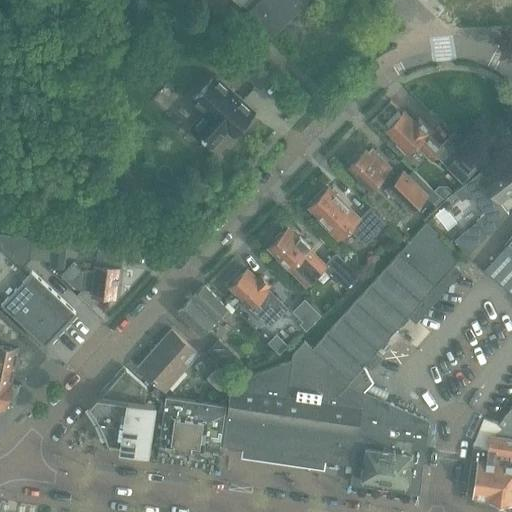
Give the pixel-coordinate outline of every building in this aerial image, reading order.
[(236,0),(241,4),(244,1),(251,9),(250,11),(271,32),(303,0),(236,0)] [(271,77),(253,61),(243,73),(260,89),(271,77)] [(191,100),(202,109),(188,125),(214,148),(227,133),(234,140),(256,116),(226,88),(224,90),(213,80),(204,91),(202,89),(191,100)] [(405,111),(388,127),(401,140),(398,143),(408,153),(418,144),(432,158),(442,148),(429,134),(431,131),(420,119),(416,123),(405,111)] [(366,150),(350,166),(361,177),(357,181),(367,192),(381,179),(411,210),(425,196),(433,203),(439,197),(414,171),(407,178),(401,184),(397,180),(388,171),(392,167),(376,151),(371,156),(366,150)] [(465,150),(448,166),(463,182),(480,166),(465,150)] [(485,167),(455,190),(461,199),(469,194),(485,212),(477,219),(489,234),(509,213),(500,202),(511,192),(511,159),(491,176),(485,167)] [(350,229),(365,245),(386,224),(371,208),(359,219),(329,188),(311,206),(321,216),(319,219),(339,240),(350,229)] [(352,472),(355,473),(367,393),(364,392),(350,387),(366,370),(365,369),(363,367),(365,364),(370,369),(377,361),(372,356),(409,315),(412,318),(416,322),(462,271),(455,265),(463,256),(426,224),(313,349),(304,340),(292,353),(291,360),(290,360),(323,375),(311,458),(319,459),(346,463),(353,464),(352,472)] [(455,241),(465,232),(460,225),(449,235),(455,241)] [(0,298),(6,305),(44,341),(45,341),(71,314),(47,292),(25,270),(22,268),(29,260),(30,255),(33,232),(0,227),(0,298)] [(278,259),(289,270),(290,269),(307,287),(317,277),(324,284),(334,274),(348,288),(360,277),(337,253),(325,265),(310,250),(312,248),(301,237),(298,239),(288,229),(270,246),(281,257),(278,259)] [(97,249),(94,271),(82,270),(74,262),(62,275),(76,288),(92,290),(91,294),(117,297),(123,252),(97,249)] [(51,253),(49,266),(64,268),(66,254),(51,253)] [(259,279),(248,269),(231,287),(244,300),(245,305),(250,306),(270,326),(288,309),(268,289),(271,286),(262,276),(259,279)] [(226,320),(232,313),(205,286),(193,298),(178,313),(192,327),(196,324),(204,332),(221,315),(226,320)] [(311,326),(320,318),(306,303),(297,312),(311,326)] [(6,405),(7,402),(13,403),(17,384),(11,383),(13,374),(17,374),(24,376),(44,354),(40,350),(42,348),(0,309),(0,410),(3,411),(4,405),(6,405)] [(165,391),(198,354),(172,330),(138,367),(165,391)] [(229,369),(240,358),(219,339),(209,350),(229,369)] [(311,458),(323,375),(290,360),(231,381),(222,445),(234,447),(311,458)] [(147,405),(146,404),(149,391),(127,371),(125,370),(101,396),(103,397),(103,399),(147,405)] [(364,392),(372,382),(369,377),(366,370),(350,387),(364,392)] [(425,453),(430,421),(367,393),(355,473),(363,474),(362,478),(382,481),(408,485),(413,454),(425,456),(425,453)] [(167,446),(202,451),(204,444),(220,447),(227,407),(167,397),(160,437),(169,438),(167,446)] [(156,408),(147,406),(147,405),(103,399),(99,398),(90,408),(101,424),(109,443),(109,444),(123,446),(122,450),(147,454),(148,455),(156,408)] [(470,470),(467,492),(469,495),(471,497),(511,503),(511,407),(507,413),(504,417),(499,423),(484,418),(472,446),(474,446),(472,459),(470,469),(470,470)]
